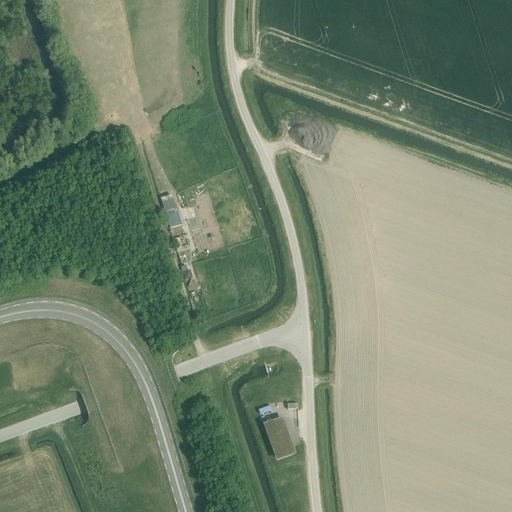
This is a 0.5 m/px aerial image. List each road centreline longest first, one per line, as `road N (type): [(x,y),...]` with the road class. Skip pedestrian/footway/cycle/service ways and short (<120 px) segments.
road 1 (unclassified): [(230,0),(232,71),(292,240),(303,332)]
road 2 (unclassified): [(0,435),(303,332)]
road 3 (secondary): [(185,511),(145,384),(115,339),(53,310),(0,317)]
road 4 (unclassified): [(303,332),(317,511)]
